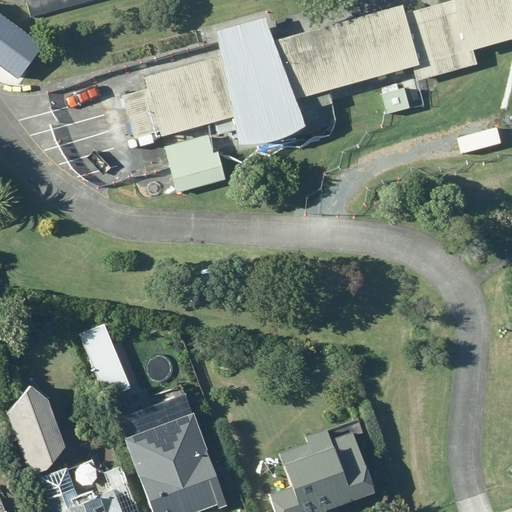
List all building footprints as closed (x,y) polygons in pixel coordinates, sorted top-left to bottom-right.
[(100,0),(40,0),(26,4),(30,19),(100,0)] [(119,97),(130,141),(135,139),(138,148),(151,144),(150,140),(212,124),(215,136),(230,133),(233,147),(241,147),(252,147),(261,145),(270,143),(279,140),(286,136),(294,133),(300,128),(291,102),(410,68),(414,82),(474,66),(470,52),(511,40),(511,0),(448,0),(449,2),(402,15),(399,6),(269,42),(261,19),(213,32),(217,57),(141,79),(144,90),(119,97)] [(0,12),(0,66),(17,79),(42,44),(0,12)] [(402,89),(379,96),(385,116),(408,110),(402,89)] [(161,148),(174,195),(223,181),(215,154),(210,155),(206,136),(161,148)] [(132,391),(104,323),(73,336),(101,404),(132,391)] [(29,386),(2,414),(24,478),(44,471),(63,452),(44,400),(29,386)] [(190,414),(119,439),(144,511),(196,511),(221,503),(190,414)] [(285,487),(264,494),(270,511),(324,511),(372,495),(352,438),(362,435),(356,420),(305,438),(307,445),(274,456),(285,487)] [(27,481),(38,511),(136,511),(119,467),(104,473),(97,455),(27,481)]
